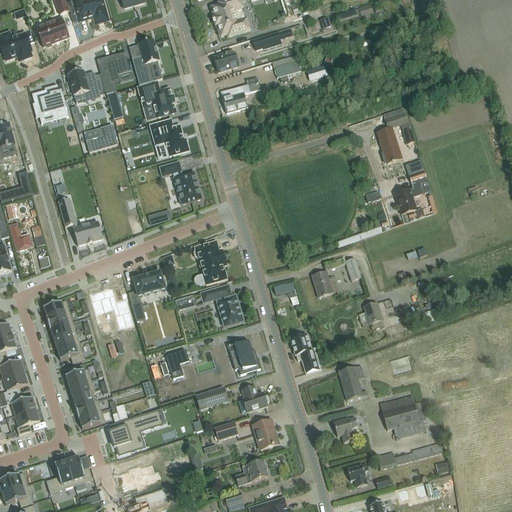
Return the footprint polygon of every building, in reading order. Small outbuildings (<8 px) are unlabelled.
[(53,0),(60,16),(69,13),(64,0),(53,0)] [(79,23),(87,21),(94,19),(96,25),(108,22),(101,0),(87,0),(85,0),(77,0),(73,1),(79,23)] [(121,0),(124,10),(145,4),(143,0),(121,0)] [(219,6),(212,8),(215,19),(218,27),(221,38),(228,36),(229,38),(250,31),(246,20),(245,21),(241,9),(243,9),(241,4),(251,1),(251,2),(259,0),(265,0),(266,3),(274,1),(274,2),(277,2),(276,0),(277,0),(232,0),(219,4),(219,6)] [(27,18),(25,10),(13,14),(16,22),(27,18)] [(354,10),(330,17),(332,23),(356,16),(354,10)] [(36,30),(40,39),(43,49),(69,39),(62,20),(36,30)] [(308,26),(282,30),(283,39),(309,35),(308,26)] [(0,46),(2,53),(6,63),(17,58),(19,63),(32,58),(31,53),(32,53),(25,34),(12,38),(10,32),(0,36),(0,46)] [(278,34),(253,42),(256,52),(262,50),(263,51),(281,45),(280,41),(278,34)] [(142,58),(132,61),(140,87),(163,81),(158,63),(160,63),(154,42),(139,46),(139,47),(142,58)] [(233,53),(213,60),(218,74),(238,67),(233,53)] [(107,73),(101,74),(107,96),(116,94),(113,86),(121,84),(119,77),(131,74),(126,54),(117,56),(117,58),(112,60),(111,58),(104,60),(107,73)] [(277,62),(273,63),(277,80),(280,79),(281,84),(289,82),(287,77),(301,73),(296,56),(277,62)] [(306,72),(309,83),(327,77),(324,67),(306,72)] [(100,95),(95,78),(94,74),(84,77),(83,72),(68,76),(74,98),(84,95),(87,103),(101,99),(100,95)] [(248,87),(221,94),(227,115),(248,110),(244,96),(250,94),(261,91),(257,79),(256,79),(247,82),(248,87)] [(162,87),(139,93),(144,111),(145,114),(156,111),(158,117),(158,118),(179,112),(173,92),(164,95),(162,87)] [(69,120),(62,95),(60,95),(58,88),(46,92),(47,93),(34,97),(36,106),(34,107),(38,120),(56,115),(58,122),(62,121),(62,122),(69,120)] [(116,94),(107,96),(109,105),(119,102),(116,94)] [(77,108),(71,110),(78,134),(84,132),(82,125),(84,124),(81,115),(79,116),(77,108)] [(401,126),(407,146),(415,143),(411,131),(410,131),(403,110),(383,116),(388,131),(401,126)] [(128,113),(115,116),(120,132),(132,129),(128,113)] [(171,122),(150,128),(156,147),(165,145),(169,158),(188,152),(185,141),(182,142),(180,136),(182,136),(180,128),(173,130),(171,122)] [(0,161),(2,161),(4,160),(0,149),(6,147),(6,148),(8,147),(8,146),(14,145),(9,125),(3,127),(2,126),(0,127),(1,128),(0,127),(0,161)] [(120,146),(115,126),(103,130),(105,138),(89,143),(92,154),(120,146)] [(379,141),(387,165),(392,164),(394,164),(394,163),(402,160),(394,136),(379,141)] [(378,144),(371,146),(380,172),(387,170),(378,144)] [(26,151),(19,155),(22,162),(30,157),(26,151)] [(421,162),(406,167),(410,180),(425,176),(421,162)] [(201,200),(194,175),(182,178),(180,173),(181,173),(179,165),(160,170),(163,178),(174,175),(175,180),(182,206),(201,200)] [(22,188),(0,194),(0,199),(1,204),(32,195),(33,195),(32,192),(26,173),(18,176),(22,188)] [(425,176),(410,180),(412,187),(421,184),(424,195),(430,193),(425,176)] [(376,192),(373,183),(366,186),(366,187),(361,189),(364,197),(376,192)] [(413,189),(395,196),(397,202),(399,202),(403,215),(401,216),(402,217),(404,216),(416,212),(417,211),(413,199),(422,196),(419,187),(413,189)] [(432,197),(428,198),(433,215),(437,214),(432,197)] [(69,201),(59,204),(65,229),(72,227),(77,226),(76,225),(69,201)] [(0,205),(0,239),(0,241),(9,238),(0,205)] [(15,205),(6,207),(9,222),(18,220),(15,205)] [(417,211),(416,212),(419,220),(425,218),(423,212),(420,210),(417,211)] [(415,214),(408,216),(410,223),(417,220),(415,214)] [(155,216),(148,218),(151,227),(158,225),(155,216)] [(77,226),(72,227),(78,248),(87,246),(87,247),(94,245),(94,244),(103,241),(98,224),(78,230),(77,226)] [(17,225),(9,228),(11,233),(16,253),(33,249),(29,236),(21,238),(17,225)] [(40,227),(32,229),(34,239),(42,237),(40,227)] [(379,228),(337,243),(338,248),(381,233),(379,228)] [(195,249),(196,250),(196,251),(194,254),(196,259),(199,261),(206,286),(226,280),(223,268),(227,267),(222,252),(219,253),(216,244),(195,249)] [(4,248),(0,248),(0,275),(11,272),(4,248)] [(425,249),(417,252),(420,259),(427,257),(425,250),(425,249)] [(175,267),(172,257),(163,260),(166,269),(175,267)] [(346,265),(352,282),(361,279),(355,260),(346,263),(344,259),(324,265),(326,271),(346,265)] [(327,273),(312,278),(319,299),(333,295),(329,280),(327,273)] [(137,293),(129,295),(136,322),(145,319),(139,298),(165,290),(160,275),(134,282),(137,293)] [(174,276),(168,277),(171,288),(178,286),(174,276)] [(285,286),(274,289),(276,297),(286,294),(287,294),(285,287),(285,286)] [(224,329),(243,323),(236,298),(232,299),(231,297),(231,296),(229,287),(201,295),(204,305),(217,301),(218,303),(217,303),(224,329)] [(91,295),(90,295),(95,315),(114,310),(120,329),(132,326),(133,326),(126,300),(116,303),(112,291),(112,289),(109,290),(109,289),(102,291),(103,292),(95,294),(95,295),(91,296),(91,295)] [(177,301),(175,302),(178,312),(186,310),(184,300),(182,300),(177,301)] [(61,305),(45,310),(48,321),(70,314),(66,303),(61,305)] [(364,309),(370,326),(383,322),(377,305),(364,309)] [(401,309),(395,311),(397,318),(403,316),(403,314),(401,309)] [(435,311),(412,319),(415,328),(438,320),(435,311)] [(48,321),(47,321),(51,331),(73,324),(70,314),(48,321)] [(73,324),(51,331),(54,341),(76,334),(73,324)] [(0,340),(12,337),(8,325),(0,327),(0,340)] [(76,334),(54,341),(58,351),(80,344),(76,334)] [(298,363),(301,362),(306,376),(321,371),(315,350),(312,351),(308,337),(305,338),(304,335),(296,337),(297,340),(290,342),(295,358),(296,357),(298,363)] [(12,337),(0,340),(0,361),(8,359),(5,352),(15,349),(12,337)] [(242,342),(228,346),(230,354),(237,352),(240,359),(236,360),(239,371),(241,376),(260,371),(255,352),(252,353),(249,342),(243,344),(242,342)] [(80,344),(58,351),(61,362),(70,359),(73,365),(85,361),(80,344)] [(198,349),(188,352),(191,363),(201,360),(198,349)] [(397,359),(401,371),(419,366),(415,353),(397,359)] [(8,359),(0,361),(0,368),(4,380),(24,374),(20,362),(10,365),(8,359)] [(361,367),(349,371),(339,374),(347,403),(368,397),(367,392),(362,394),(358,381),(365,379),(361,367)] [(83,373),(67,379),(70,389),(91,382),(88,372),(83,373)] [(24,374),(4,380),(8,392),(28,386),(24,374)] [(91,382),(70,389),(73,399),(92,393),(95,392),(91,382)] [(150,383),(142,385),(147,399),(154,396),(150,383)] [(224,389),(196,398),(200,411),(228,402),(224,389)] [(243,401),(238,403),(242,415),(247,413),(247,414),(267,408),(266,404),(269,403),(269,402),(268,398),(266,397),(264,398),(263,394),(257,396),(255,389),(242,392),(245,400),(243,401)] [(7,393),(0,395),(0,399),(1,402),(6,400),(19,396),(18,390),(7,393)] [(92,393),(73,399),(77,410),(93,404),(96,404),(92,393)] [(6,400),(1,402),(3,408),(11,405),(21,402),(19,396),(6,400)] [(427,421),(422,404),(414,406),(412,396),(380,405),(387,433),(394,431),(396,441),(425,433),(422,422),(427,421)] [(32,399),(12,405),(16,417),(35,411),(32,399)] [(77,410),(76,410),(79,420),(80,420),(101,413),(98,403),(96,404),(93,404),(77,410)] [(35,411),(16,417),(19,429),(17,430),(19,437),(31,433),(29,426),(39,423),(35,411)] [(101,413),(80,420),(83,430),(100,425),(105,423),(101,413)] [(152,414),(110,427),(114,440),(111,441),(113,448),(115,447),(118,456),(137,450),(132,434),(156,427),(152,414)] [(342,437),(344,445),(355,442),(351,429),(358,427),(355,419),(334,425),(337,438),(342,437)] [(271,421),(252,427),(260,452),(279,446),(271,421)] [(200,422),(193,424),(196,434),(203,432),(200,422)] [(225,426),(215,430),(219,443),(238,436),(234,423),(225,426)] [(444,454),(443,453),(441,444),(412,452),(412,454),(394,459),(393,454),(377,457),(381,472),(444,454)] [(198,454),(190,457),(195,473),(203,470),(198,454)] [(78,459),(67,463),(75,487),(92,481),(88,470),(82,472),(78,459)] [(244,476),(235,478),(238,488),(247,485),(251,484),(269,478),(264,462),(254,465),(246,467),(246,468),(248,474),(244,476)] [(60,480),(54,481),(57,492),(75,487),(67,463),(55,467),(60,480)] [(447,463),(438,465),(441,475),(449,473),(447,463)] [(131,472),(118,476),(123,493),(134,490),(135,492),(147,489),(146,487),(157,483),(152,466),(139,470),(138,468),(131,470),(131,472)] [(350,483),(355,482),(357,489),(368,486),(364,473),(369,472),(367,466),(347,472),(350,483)] [(23,476),(0,483),(0,485),(3,495),(27,487),(23,476)] [(391,486),(389,477),(375,481),(377,490),(391,486)] [(54,481),(47,484),(51,495),(57,492),(54,481)] [(27,487),(3,495),(6,506),(19,502),(21,508),(33,505),(27,487)] [(152,511),(153,511),(152,508),(170,502),(167,492),(168,491),(168,490),(133,501),(133,503),(134,502),(136,502),(138,509),(137,510),(135,510),(135,511),(131,511),(152,511)] [(240,494),(224,499),(227,508),(243,503),(240,494)] [(98,496),(80,501),(82,508),(100,503),(98,496)] [(289,511),(287,511),(283,500),(250,511),(289,511)]
